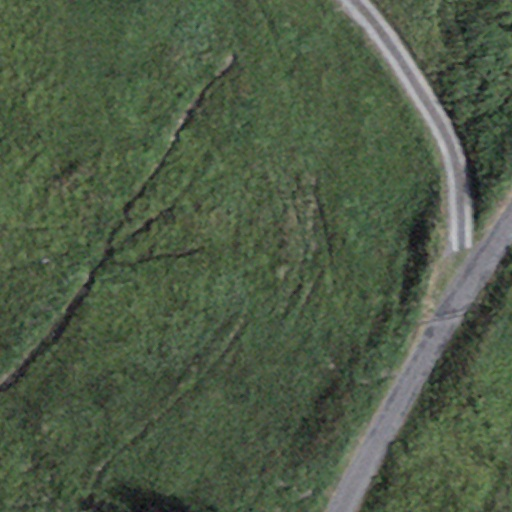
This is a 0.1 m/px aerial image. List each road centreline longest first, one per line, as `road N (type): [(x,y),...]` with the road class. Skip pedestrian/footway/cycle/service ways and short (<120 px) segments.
road 1 (track): [(511,191),(435,302),(333,511)]
road 2 (track): [(362,0),(401,46),(475,247)]
